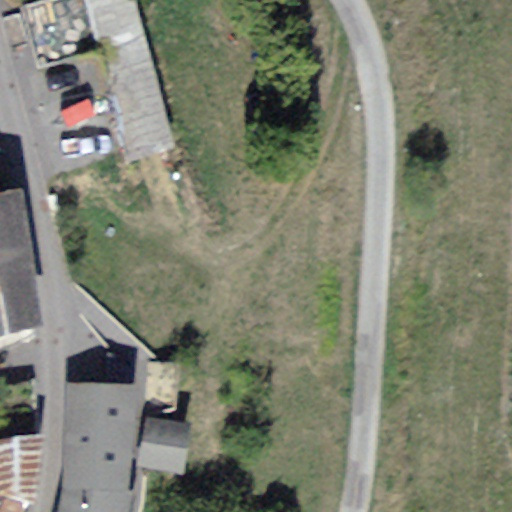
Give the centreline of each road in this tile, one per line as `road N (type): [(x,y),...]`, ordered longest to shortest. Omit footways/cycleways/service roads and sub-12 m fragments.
road 1 (unclassified): [(353,511),(381,166),(373,68),(348,0)]
road 2 (tertiary): [(42,511),(56,445),(49,267),(0,95)]
